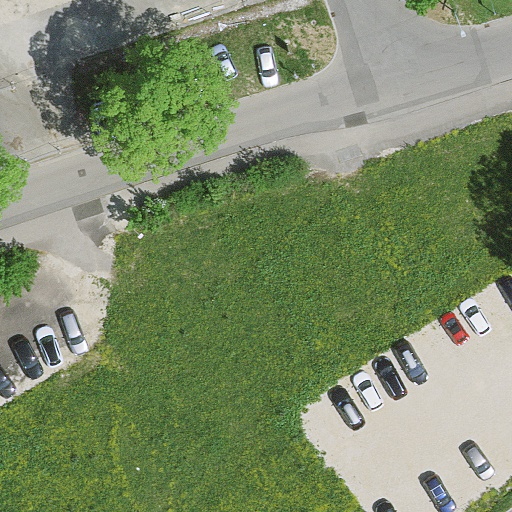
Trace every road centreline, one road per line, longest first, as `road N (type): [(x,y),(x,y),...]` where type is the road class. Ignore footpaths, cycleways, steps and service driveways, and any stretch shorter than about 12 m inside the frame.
road 1 (residential): [(0,202),(383,79)]
road 2 (residential): [(383,79),(511,42)]
